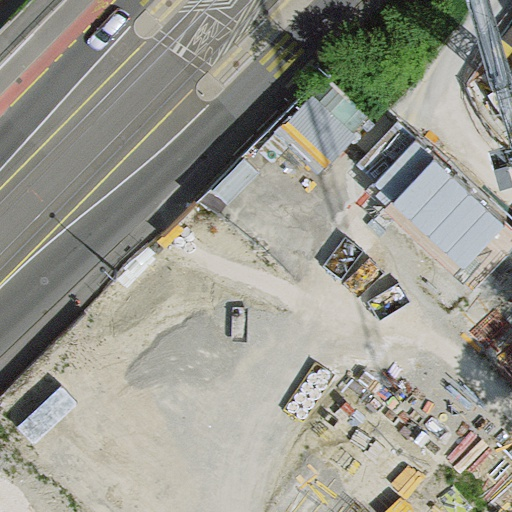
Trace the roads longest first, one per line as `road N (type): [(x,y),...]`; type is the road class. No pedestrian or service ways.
road 1 (secondary): [(0,320),(341,0)]
road 2 (secondary): [(121,0),(0,136)]
